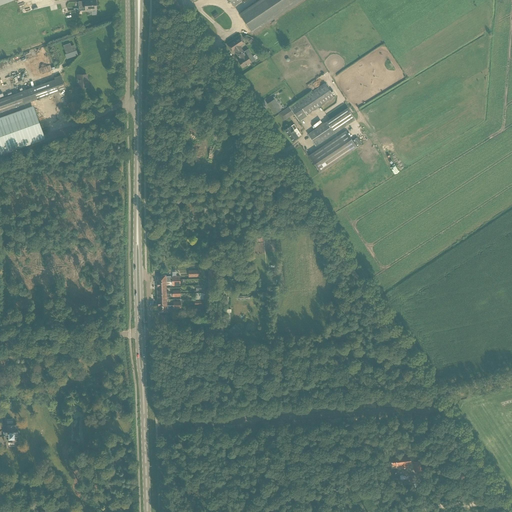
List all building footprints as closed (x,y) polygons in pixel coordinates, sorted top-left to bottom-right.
[(78,2),(79,11),(96,10),(96,0),(85,1),(78,2)] [(260,0),(239,14),(243,20),(252,33),(300,0),(260,0)] [(233,42),(228,46),(231,51),(244,43),(240,37),(235,40),(235,41),(233,42)] [(70,43),(63,46),(66,54),(76,51),(74,45),(71,46),(70,43)] [(42,71),(51,69),(48,58),(45,47),(44,47),(45,52),(42,53),(43,56),(29,60),(30,65),(33,64),(34,69),(41,68),(42,71)] [(241,49),(236,53),(240,59),(238,61),(242,68),(250,63),(248,59),(249,59),(246,55),(245,55),(241,49)] [(78,75),(78,79),(79,79),(80,88),(88,87),(88,83),(87,83),(86,75),(78,75)] [(0,112),(2,112),(55,93),(59,91),(65,89),(60,76),(57,77),(54,78),(55,80),(49,82),(0,99),(0,112)] [(312,92),(289,107),(294,114),(302,109),(306,116),(334,97),(325,83),(312,92)] [(281,111),(274,100),(267,104),(274,115),(281,111)] [(76,101),(68,103),(72,117),(80,114),(76,101)] [(36,106),(0,117),(0,154),(46,140),(36,106)] [(347,108),(312,132),(308,135),(316,146),(355,120),(347,108)] [(301,135),(297,128),(293,131),(291,126),(288,128),(287,128),(287,129),(285,130),(293,142),(298,138),(298,137),(301,135)] [(346,131),(312,153),(308,156),(319,173),(360,145),(356,139),(352,141),(346,131)] [(216,327),(216,329),(216,334),(223,335),(224,324),(218,324),(218,327),(216,327)] [(235,324),(228,330),(235,338),(242,331),(235,324)] [(18,425),(3,425),(4,442),(18,441),(18,425)] [(410,457),(396,459),(396,466),(401,465),(402,469),(407,468),(407,465),(411,464),(410,457)]
